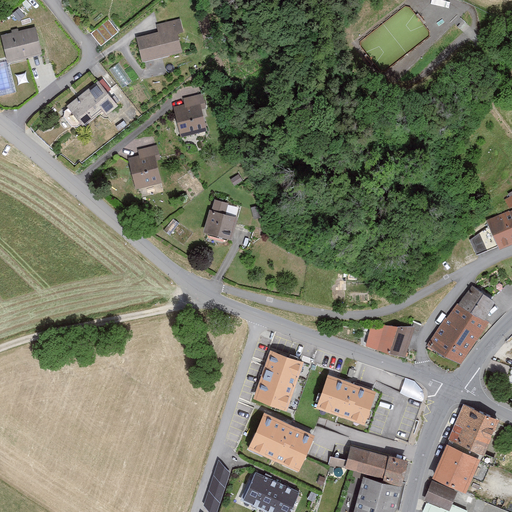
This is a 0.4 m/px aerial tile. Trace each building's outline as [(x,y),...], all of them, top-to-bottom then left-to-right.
[(161,34),(140,39),(145,59),(165,54),(166,58),(185,53),(180,34),(186,33),(183,20),(159,26),(161,34)] [(38,29),(4,37),(10,62),(44,54),(38,29)] [(100,79),(69,106),(71,109),(64,116),(76,130),(83,124),(85,126),(104,110),(109,116),(122,106),(100,79)] [(207,105),(204,95),(186,100),(188,107),(178,110),(186,139),(209,133),(202,106),(207,105)] [(162,154),(159,145),(141,150),(142,157),(133,160),(141,189),(164,183),(156,156),(162,154)] [(231,204),(218,200),(208,231),(211,232),(208,242),(227,249),(231,239),(234,240),(241,218),(228,214),(231,204)] [(511,212),(489,221),(501,248),(511,243),(511,212)] [(474,286),(460,306),(488,320),(498,302),(474,286)] [(488,320),(460,306),(431,346),(460,363),(488,320)] [(410,327),(372,327),(369,344),(406,357),(414,334),(419,335),(423,326),(413,322),(410,327)] [(305,361),(270,349),(254,396),(288,408),(305,361)] [(378,392),(329,373),(317,405),(366,424),(378,392)] [(402,392),(423,399),(428,385),(407,377),(402,392)] [(450,445),(483,459),(499,421),(467,407),(450,445)] [(315,434),(264,411),(248,448),(299,470),(315,434)] [(483,459),(450,445),(436,479),(468,493),(483,459)] [(347,468),(385,476),(390,456),(352,447),(347,468)] [(385,476),(404,481),(408,460),(390,456),(385,476)] [(217,511),(233,466),(219,461),(203,506),(217,511)] [(290,511),(299,491),(256,472),(246,497),(280,511),(290,511)] [(395,511),(402,486),(365,477),(356,511),(395,511)] [(459,493),(434,482),(427,501),(440,506),(452,511),(454,505),(459,493)]
